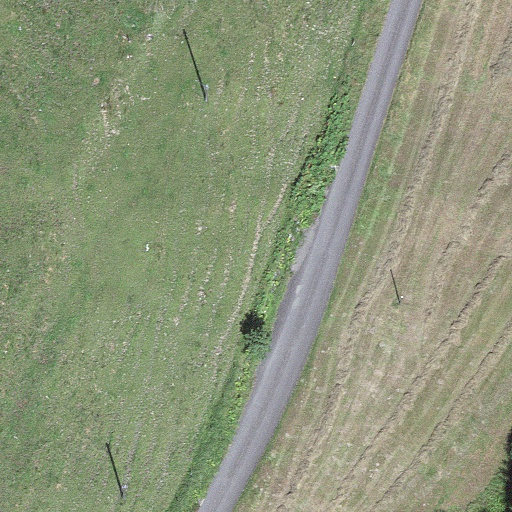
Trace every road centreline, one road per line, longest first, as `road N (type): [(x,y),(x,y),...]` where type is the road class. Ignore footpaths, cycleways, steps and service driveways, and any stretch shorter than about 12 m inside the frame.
road 1 (unclassified): [(213,511),(290,344),(408,0)]
road 2 (track): [(0,504),(106,222),(207,0)]
